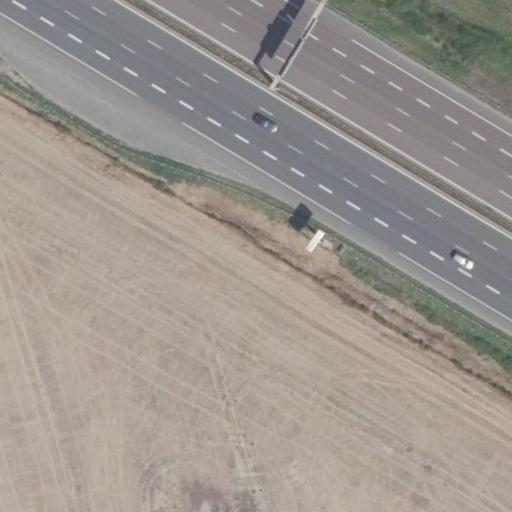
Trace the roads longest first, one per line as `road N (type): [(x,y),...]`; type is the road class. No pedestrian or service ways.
road 1 (motorway): [(55,0),(511,274)]
road 2 (motorway): [(511,184),(206,0)]
